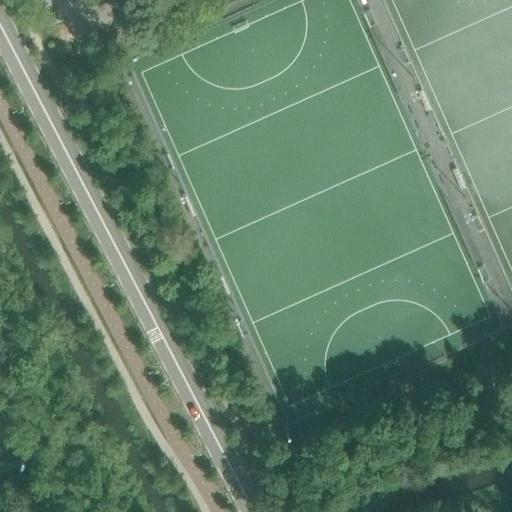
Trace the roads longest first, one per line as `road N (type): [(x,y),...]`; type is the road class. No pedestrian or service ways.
road 1 (unknown): [(270,511),(16,0)]
road 2 (tertiary): [(254,511),(0,23)]
